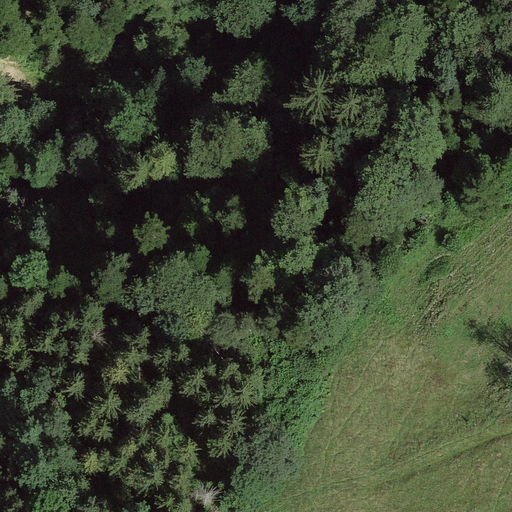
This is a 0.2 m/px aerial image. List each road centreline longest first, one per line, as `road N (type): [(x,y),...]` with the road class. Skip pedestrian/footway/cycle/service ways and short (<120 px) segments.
road 1 (track): [(0,229),(106,180),(275,51)]
road 2 (track): [(511,427),(270,511)]
